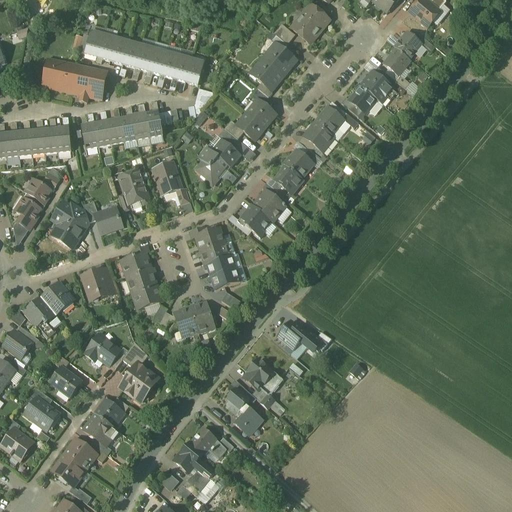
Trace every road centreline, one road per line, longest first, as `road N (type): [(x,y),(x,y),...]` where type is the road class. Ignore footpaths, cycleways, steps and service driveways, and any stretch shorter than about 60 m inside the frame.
road 1 (tertiary): [(121,511),(190,401),(511,11)]
road 2 (residential): [(174,229),(217,215),(368,39)]
road 3 (track): [(312,511),(190,401)]
road 4 (residential): [(11,280),(154,235)]
road 5 (residential): [(154,235),(175,294),(194,287),(174,229)]
